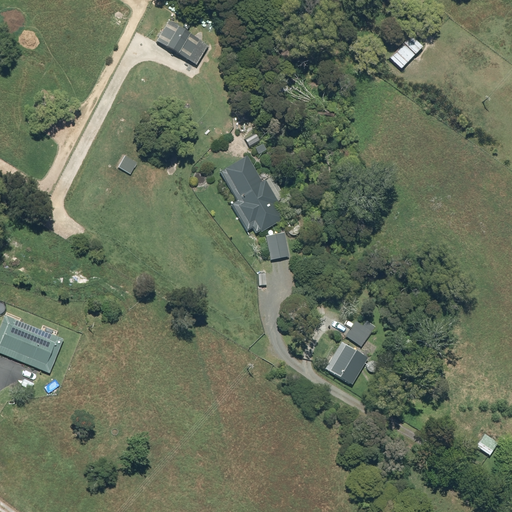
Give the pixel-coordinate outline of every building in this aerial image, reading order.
[(166,19),(151,45),(190,68),(205,42),(166,19)] [(420,45),(406,33),(386,56),(400,68),(420,45)] [(215,173),(230,197),(223,200),(240,233),(251,227),(250,238),(259,239),(264,261),(285,257),(280,232),(263,236),(264,229),(279,230),(279,214),(277,214),(280,212),(262,179),(258,182),(243,157),(215,173)] [(64,336),(4,312),(0,320),(0,355),(49,374),(64,336)] [(366,357),(341,339),(321,367),(345,385),(366,357)] [(476,434),(469,446),(488,456),(495,444),(476,434)]
